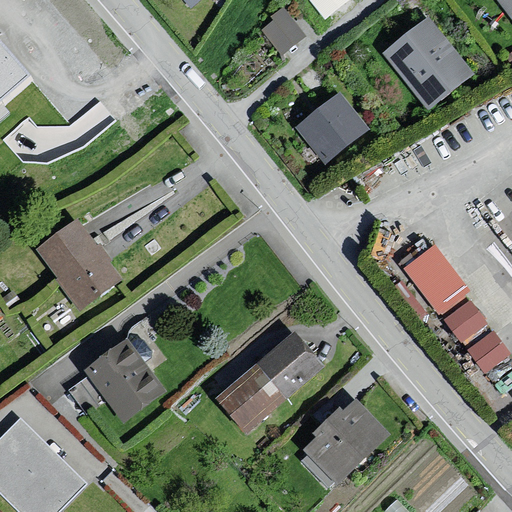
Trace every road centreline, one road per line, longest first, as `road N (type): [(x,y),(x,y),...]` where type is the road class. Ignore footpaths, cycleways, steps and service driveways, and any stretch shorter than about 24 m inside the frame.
road 1 (residential): [(223,124),(511,470)]
road 2 (residential): [(374,0),(223,124)]
road 3 (residential): [(117,0),(223,124)]
road 4 (residential): [(145,511),(28,399)]
